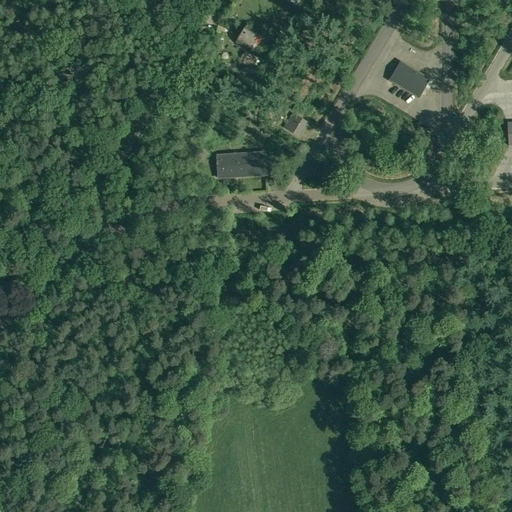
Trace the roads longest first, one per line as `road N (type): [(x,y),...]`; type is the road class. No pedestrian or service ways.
road 1 (unclassified): [(74,258),(71,232),(221,0)]
road 2 (unclassified): [(74,258),(110,228),(182,203)]
